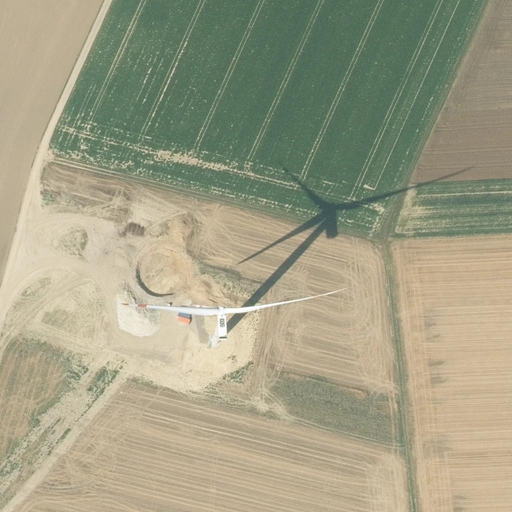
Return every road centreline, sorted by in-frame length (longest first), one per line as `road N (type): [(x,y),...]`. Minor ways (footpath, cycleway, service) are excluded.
road 1 (track): [(43,153),(382,235),(414,511)]
road 2 (track): [(511,229),(382,235),(482,0)]
road 3 (track): [(0,309),(36,167),(111,0)]
